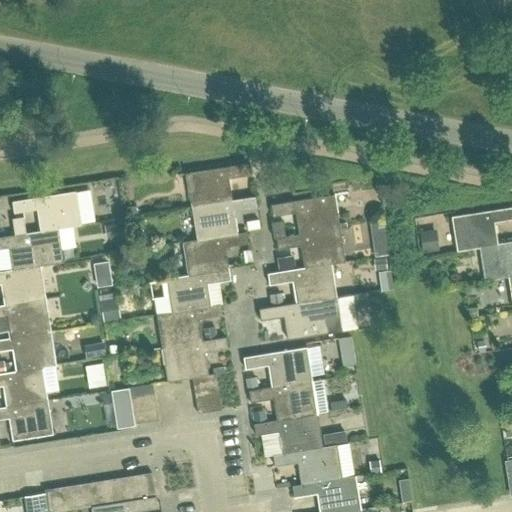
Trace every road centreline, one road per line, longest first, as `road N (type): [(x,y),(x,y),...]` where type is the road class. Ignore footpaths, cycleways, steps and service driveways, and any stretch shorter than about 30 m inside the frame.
road 1 (tertiary): [(0,52),(511,146)]
road 2 (residential): [(215,511),(203,434),(0,467)]
